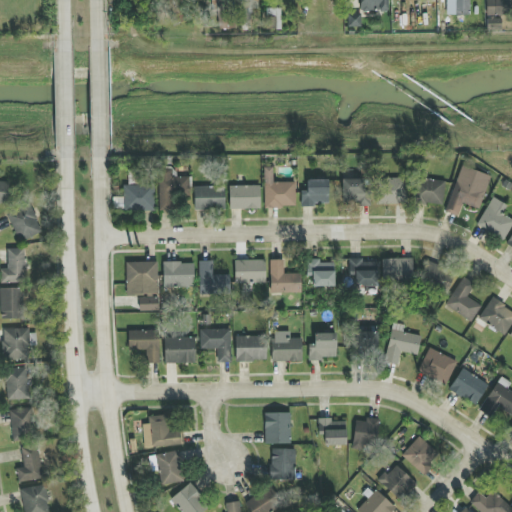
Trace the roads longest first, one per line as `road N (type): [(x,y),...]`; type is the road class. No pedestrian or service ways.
road 1 (residential): [(511,464),(398,391),(77,393)]
road 2 (residential): [(511,278),(470,249),(423,234),(103,238)]
road 3 (secondary): [(128,511),(109,393),(100,146)]
road 4 (secondary): [(67,146),(73,340)]
road 5 (secondary): [(77,393),(94,511)]
